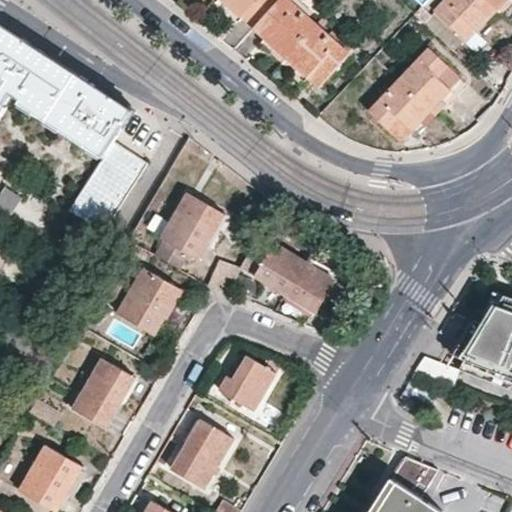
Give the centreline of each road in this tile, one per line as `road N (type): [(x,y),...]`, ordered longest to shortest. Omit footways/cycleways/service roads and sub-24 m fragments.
road 1 (tertiary): [(0,0),(120,77),(176,97),(309,196),(447,244)]
road 2 (tertiary): [(461,164),(382,170),(347,161),(305,140),(131,0)]
road 3 (residential): [(101,511),(222,319),(361,369)]
road 4 (residential): [(511,472),(339,404)]
road 5 (tertiary): [(361,369),(447,244)]
road 6 (tertiary): [(278,511),(339,404)]
